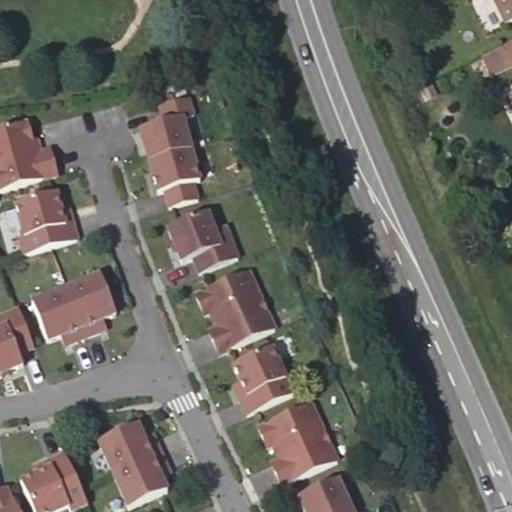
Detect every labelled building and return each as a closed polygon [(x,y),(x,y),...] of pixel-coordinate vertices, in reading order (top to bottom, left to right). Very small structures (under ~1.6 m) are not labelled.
[(511,0),(488,0),(507,32),(511,29),(511,0)] [(511,51),(505,55),(485,66),(496,84),(511,74),(511,51)] [(180,99),(152,108),(157,125),(133,132),(143,164),(175,154),(185,151),(175,120),(186,117),(180,99)] [(23,125),(0,131),(0,193),(53,179),(46,153),(37,155),(34,156),(30,142),(28,143),(23,125)] [(159,193),(164,210),(193,201),(188,184),(194,182),(185,151),(175,154),(143,164),(153,195),(159,193)] [(54,194),(13,204),(21,237),(17,238),(21,256),(74,243),(69,220),(61,222),(59,212),(54,194)] [(66,210),(59,212),(61,222),(69,220),(66,210)] [(202,214),(163,231),(169,244),(172,252),(178,265),(190,260),(196,276),(234,259),(221,228),(210,233),(202,214)] [(242,272),(190,297),(200,317),(205,315),(213,330),(216,336),(207,339),(216,357),(271,330),(242,272)] [(98,277),(64,291),(83,339),(98,334),(94,324),(101,321),(114,316),(98,277)] [(64,291),(30,304),(45,343),(58,338),(65,336),(69,345),(83,339),(64,291)] [(0,374),(6,373),(19,367),(15,356),(30,350),(16,311),(0,317),(0,374)] [(101,321),(94,324),(98,334),(105,331),(101,321)] [(205,334),(207,339),(216,336),(213,330),(205,334)] [(65,336),(58,338),(62,348),(69,345),(65,336)] [(267,350),(230,368),(238,384),(242,393),(234,397),(245,418),(293,393),(285,377),(281,380),(267,350)] [(238,384),(230,387),(234,397),(242,393),(238,384)] [(306,405),(254,430),(263,449),(269,447),(276,462),(279,469),(271,472),(279,489),(334,463),(306,405)] [(111,477),(158,455),(152,441),(142,446),(139,439),(133,426),(95,444),(111,477)] [(149,434),(139,439),(142,446),(152,441),(149,434)] [(62,455),(41,465),(44,472),(34,476),(18,483),(30,511),(56,511),(65,508),(67,511),(68,511),(84,505),(62,455)] [(158,455),(111,477),(127,511),(165,493),(159,480),(156,473),(165,469),(158,455)] [(276,462),(268,466),(271,472),(279,469),(276,462)] [(31,469),(34,476),(44,472),(41,465),(31,469)] [(165,469),(156,473),(159,480),(168,476),(165,469)] [(295,498),(300,511),(347,511),(344,505),(349,503),(338,479),(295,498)] [(0,511),(13,511),(3,490),(0,491),(0,511)]
